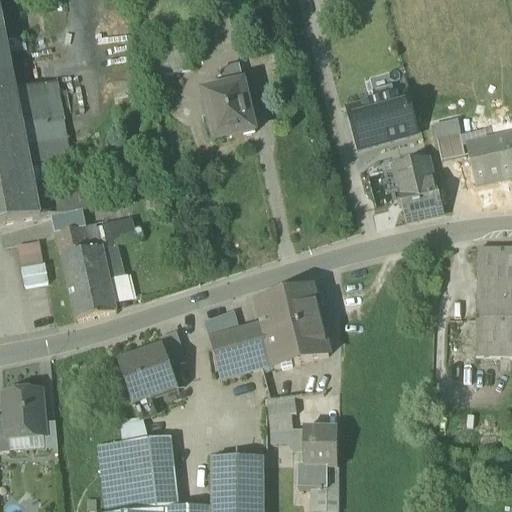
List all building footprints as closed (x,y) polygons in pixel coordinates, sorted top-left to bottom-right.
[(0,229),(81,214),(72,168),(56,84),(16,92),(0,9),(0,229)] [(186,45),(155,53),(161,80),(193,72),(186,45)] [(141,56),(148,85),(162,82),(161,80),(155,53),(141,56)] [(215,142),(215,143),(255,134),(253,125),(258,123),(253,100),(247,102),(243,86),(236,88),(234,83),(208,89),(210,94),(204,95),(210,120),(203,122),(208,143),(215,142)] [(371,94),(374,105),(395,99),(392,89),(371,94)] [(374,105),(347,112),(358,152),(416,136),(407,101),(396,103),(395,99),(374,105)] [(436,129),(438,143),(461,138),(458,124),(436,129)] [(486,133),(461,138),(463,150),(468,149),(488,145),(486,133)] [(463,150),(461,138),(438,143),(443,166),(466,162),(463,150)] [(468,149),(477,191),(511,183),(511,140),(488,145),(468,149)] [(395,171),(409,225),(442,216),(428,163),(395,171)] [(72,168),(81,214),(98,210),(90,164),(72,168)] [(52,220),(56,237),(84,231),(81,214),(52,220)] [(102,228),(107,249),(118,246),(138,242),(133,221),(102,228)] [(97,227),(84,231),(89,253),(102,250),(97,227)] [(56,237),(76,325),(117,315),(115,307),(110,282),(102,250),(89,253),(84,231),(56,237)] [(39,245),(17,249),(21,272),(43,268),(39,245)] [(107,249),(102,250),(110,282),(125,279),(118,246),(107,249)] [(478,362),(511,362),(511,253),(477,254),(478,362)] [(43,268),(21,272),(25,291),(48,287),(45,268),(43,268)] [(125,279),(110,282),(115,307),(137,303),(131,278),(125,279)] [(273,368),(274,372),(281,370),(282,372),(292,369),(293,367),(328,359),(312,293),(276,301),(275,300),(265,302),(264,304),(258,306),(263,326),(269,353),(273,366),(273,368)] [(204,325),(209,341),(239,333),(234,315),(204,325)] [(209,341),(220,382),(251,374),(246,359),(269,353),(263,326),(239,333),(209,341)] [(162,350),(169,368),(186,361),(175,334),(158,341),(161,350),(162,350)] [(118,367),(134,406),(178,388),(169,368),(162,350),(161,350),(118,367)] [(261,369),(273,366),(269,353),(246,359),(251,374),(261,371),(261,369)] [(5,419),(7,438),(44,434),(43,426),(41,394),(4,397),(5,419)] [(267,404),(269,421),(291,418),(297,418),(295,401),(267,404)] [(293,433),(291,418),(269,421),(271,436),(293,433)] [(0,419),(0,455),(10,455),(9,442),(8,443),(7,438),(5,419),(0,419)] [(121,425),(124,446),(129,445),(129,446),(146,444),(139,422),(121,425)] [(55,425),(43,426),(44,434),(45,440),(46,452),(58,451),(55,425)] [(45,440),(44,434),(7,438),(8,443),(9,442),(45,440)] [(304,435),(304,470),(304,473),(327,473),(337,473),(337,435),(304,435)] [(46,452),(45,440),(9,442),(10,455),(46,452)] [(169,441),(146,444),(129,446),(129,445),(124,446),(99,449),(106,511),(211,511),(212,511),(177,511),(169,441)] [(211,462),(212,511),(211,511),(263,511),(263,462),(211,462)] [(468,464),(467,489),(479,489),(479,482),(484,482),(485,465),(468,464)] [(311,493),(327,493),(327,473),(304,473),(304,470),(299,470),(299,493),(311,493)] [(337,473),(327,473),(327,493),(327,499),(337,499),(337,473)] [(311,493),(310,511),(336,511),(337,499),(327,499),(327,493),(311,493)]
